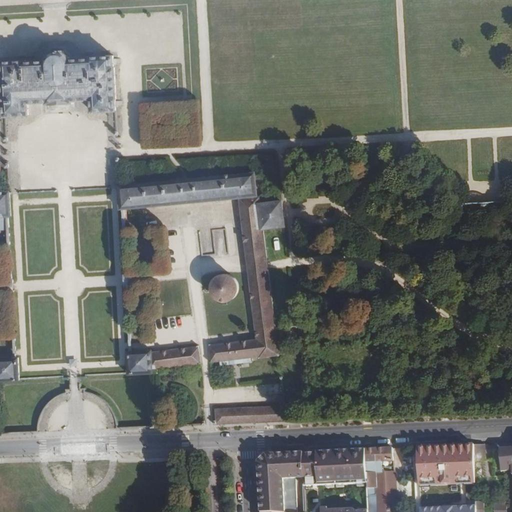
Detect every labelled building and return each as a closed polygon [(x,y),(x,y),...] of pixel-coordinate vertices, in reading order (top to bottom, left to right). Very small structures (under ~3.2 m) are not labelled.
[(93,111),(116,110),(113,55),(74,57),(66,49),(50,50),(42,59),(3,61),(6,115),(29,114),(28,103),(47,102),(49,104),(72,103),(75,100),(93,99),(93,111)] [(258,356),(259,358),(274,357),(279,356),(281,356),(280,354),(286,353),(283,326),(276,326),(268,269),(267,260),(263,227),(286,225),(283,200),(259,202),(259,196),(256,173),(192,179),(183,179),(174,180),(119,185),(120,209),(238,198),(256,338),(210,343),(211,361),(258,356)] [(0,190),(8,190),(7,179),(0,178),(0,190)] [(0,216),(1,217),(8,216),(12,216),(11,190),(8,190),(0,190),(0,216)] [(213,295),(215,297),(217,299),(220,301),(222,301),(225,302),(228,302),(231,301),(233,300),(235,298),(237,296),(239,294),(240,291),(240,288),(240,286),(240,283),(239,280),(237,278),(235,276),(233,274),(230,273),(228,272),(225,272),(222,273),(219,274),(217,275),(215,277),(213,279),(212,282),(211,284),(211,287),(211,290),(212,293),(213,295)] [(327,332),(326,324),(307,325),(307,333),(327,332)] [(330,347),(330,336),(310,336),(311,348),(330,347)] [(199,363),(198,346),(152,351),(152,348),(129,350),(127,350),(128,373),(147,372),(153,371),(153,368),(199,363)] [(10,359),(0,359),(0,378),(21,378),(20,358),(15,359),(10,359)] [(251,420),(287,418),(285,404),(214,408),(216,423),(251,420)] [(485,460),(485,444),(474,445),(475,461),(485,460)] [(475,461),(474,445),(416,447),(417,484),(475,482),(475,461)] [(511,511),(511,447),(500,449),(501,471),(511,470),(511,474),(511,473),(511,511)] [(394,472),(393,449),(366,450),(367,485),(369,511),(368,511),(397,511),(395,472),(394,472)] [(367,485),(366,450),(303,452),(304,478),(304,487),(367,485)] [(304,478),(303,452),(266,453),(257,461),(260,511),(284,511),(283,479),(304,478)]
